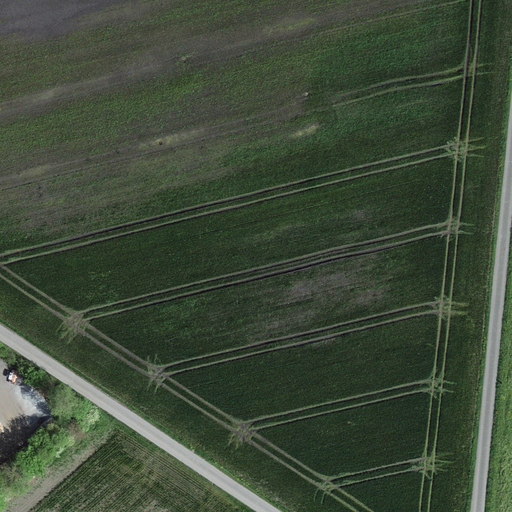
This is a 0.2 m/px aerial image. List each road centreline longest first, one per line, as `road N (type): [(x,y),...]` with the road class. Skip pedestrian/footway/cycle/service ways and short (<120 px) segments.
road 1 (track): [(475,511),(511,149)]
road 2 (track): [(0,323),(270,511)]
